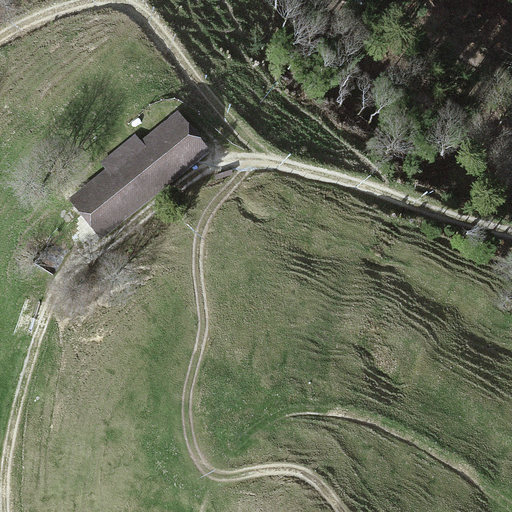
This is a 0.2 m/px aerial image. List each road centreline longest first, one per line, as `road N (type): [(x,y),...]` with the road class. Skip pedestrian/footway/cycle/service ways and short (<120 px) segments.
road 1 (track): [(255,158),(212,203),(196,243),(201,328),(187,432),(213,470),(300,470),(349,511)]
road 2 (track): [(80,263),(47,308),(25,376),(4,511)]
